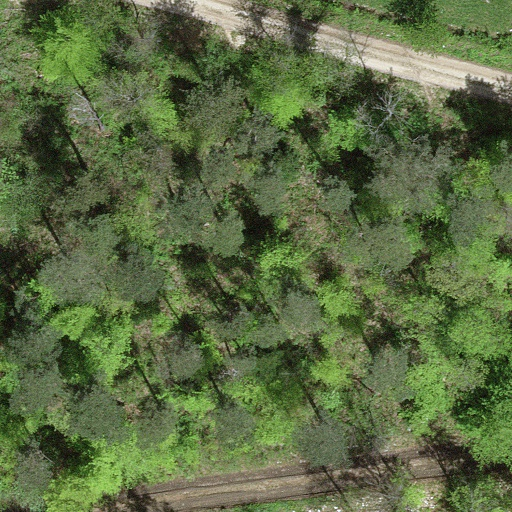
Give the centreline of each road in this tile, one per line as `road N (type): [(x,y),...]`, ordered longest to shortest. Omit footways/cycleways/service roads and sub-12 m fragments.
road 1 (track): [(511,443),(94,511)]
road 2 (track): [(216,0),(511,82)]
